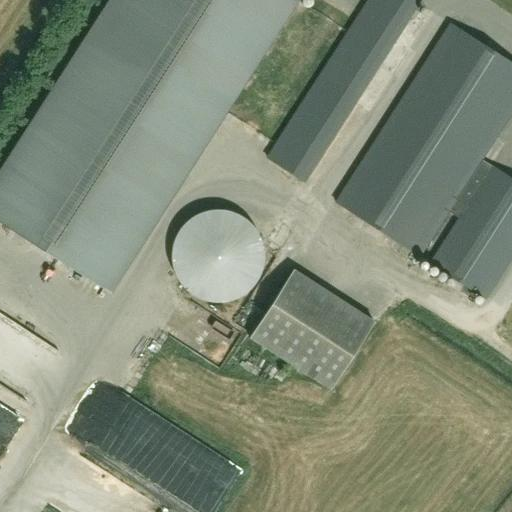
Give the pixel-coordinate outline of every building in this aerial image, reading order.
[(459,201),(511,118),(511,65),(451,26),(336,205),(419,259),(447,216),(457,223),(430,265),(487,302),(511,263),(511,183),(493,171),(469,208),(459,201)] [(320,76),(267,159),(304,183),(357,100),(320,76)] [(190,217),(184,222),(177,231),(173,238),(171,245),(170,256),(171,264),(174,275),(180,285),(185,291),(191,295),(202,300),(209,302),(221,303),(228,302),(239,297),(246,293),(251,288),(256,282),(260,276),(264,264),(265,257),(264,249),(261,238),(256,228),(251,222),(245,217),(234,211),(223,208),(215,208),(204,210),(197,213),(190,217)] [(373,321),(293,270),(249,339),(329,390),(373,321)] [(221,362),(226,346),(209,341),(204,356),(221,362)]
